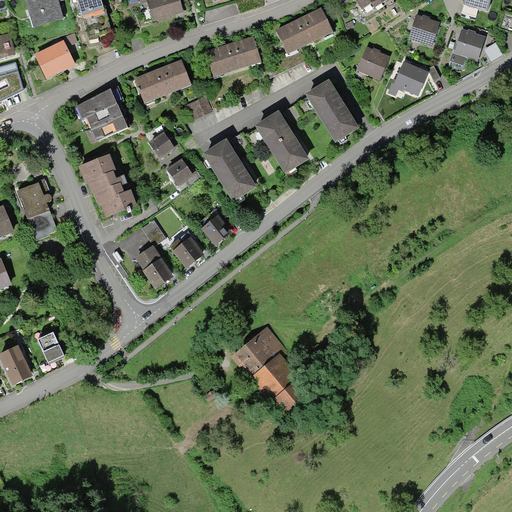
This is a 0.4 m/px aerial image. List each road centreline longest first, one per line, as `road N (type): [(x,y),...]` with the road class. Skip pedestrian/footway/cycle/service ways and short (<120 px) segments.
road 1 (residential): [(141,321),(378,138),(511,60)]
road 2 (residential): [(31,118),(165,50),(307,0)]
road 3 (track): [(511,212),(444,245),(324,332),(259,325)]
road 4 (residential): [(31,118),(62,162),(105,270),(141,321)]
road 5 (residential): [(0,407),(85,368),(141,321)]
road 6 (track): [(114,344),(81,298),(53,285),(20,294),(16,313),(0,324)]
road 7 (track): [(446,480),(494,403),(511,356)]
road 8 (secondary): [(420,511),(511,427)]
